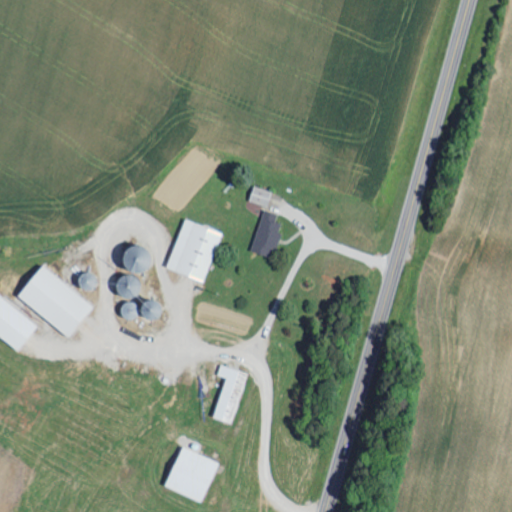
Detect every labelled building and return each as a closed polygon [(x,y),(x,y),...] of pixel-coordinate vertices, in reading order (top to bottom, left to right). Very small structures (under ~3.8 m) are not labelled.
[(274,191),(256,186),(251,201),(269,207),(274,191)] [(285,216),(265,210),(253,251),(274,257),(285,216)] [(170,269),(206,282),(224,232),(187,219),(170,269)] [(97,307),(47,266),(22,296),(72,338),(97,307)] [(41,327),(0,292),(0,334),(20,351),(41,327)] [(228,378),(216,418),(234,424),(250,373),(223,365),(219,375),(228,378)] [(206,502),(221,461),(184,448),(169,489),(206,502)]
